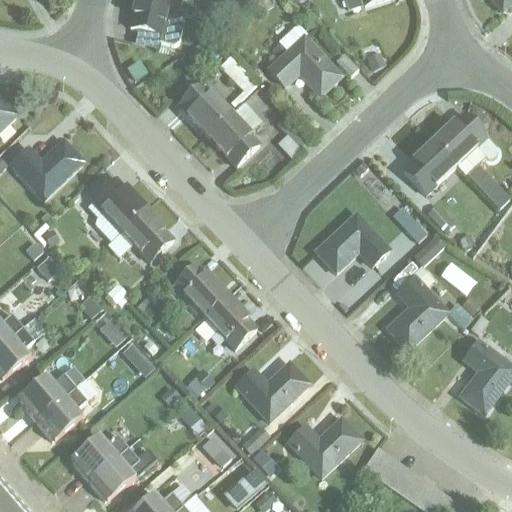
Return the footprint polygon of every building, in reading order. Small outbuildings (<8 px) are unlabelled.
[(181,0),(134,0),(128,29),(138,31),(135,44),(158,50),(160,42),(174,46),(179,43),(187,13),(178,11),(181,0)] [(364,0),(367,9),(394,0),(364,0)] [(511,0),(494,0),(507,14),(511,9),(511,0)] [(296,26),(278,43),(287,52),(305,35),(296,26)] [(266,72),(284,92),(298,79),(318,101),(344,76),(305,35),(266,72)] [(380,53),(366,59),(371,71),(385,66),(380,53)] [(139,61),(125,70),(135,84),(148,75),(139,61)] [(201,101),(193,93),(176,109),(204,139),(207,136),(216,127),(230,115),(210,93),(201,101)] [(0,133),(17,117),(0,99),(0,133)] [(230,115),(216,127),(207,136),(204,139),(232,169),(258,145),(249,135),(261,123),(242,103),(230,115)] [(286,117),(276,127),(299,150),(309,140),(286,117)] [(434,148),(457,172),(499,214),(511,203),(478,169),(485,161),(488,165),(495,163),(498,159),(498,155),(464,119),(434,148)] [(29,152),(9,170),(44,208),(87,169),(64,144),(42,165),(29,152)] [(457,172),(434,148),(403,176),(426,201),(457,172)] [(111,248),(147,214),(117,182),(91,207),(93,208),(88,213),(97,223),(95,230),(111,248)] [(383,182),(369,193),(390,219),(403,208),(383,182)] [(437,210),(427,219),(446,238),(455,229),(437,210)] [(147,214),(111,248),(108,251),(119,263),(133,251),(150,269),(176,245),(147,214)] [(356,220),(317,258),(336,278),(357,259),(372,274),(391,257),(356,220)] [(408,226),(407,246),(422,247),(434,237),(422,226),(408,226)] [(477,232),(458,238),(461,247),(480,241),(477,232)] [(53,234),(43,240),(50,252),(59,246),(53,234)] [(436,241),(413,262),(423,271),(445,251),(436,241)] [(47,264),(36,274),(48,287),(59,277),(47,264)] [(204,325),(229,301),(197,268),(173,291),(204,325)] [(450,320),(448,317),(428,294),(436,287),(422,272),(413,281),(414,282),(395,300),(408,314),(386,334),(408,359),(450,320)] [(119,289),(105,301),(113,311),(127,298),(119,289)] [(229,301),(204,325),(216,337),(235,357),(260,334),(229,301)] [(470,302),(462,311),(472,321),(481,312),(470,302)] [(89,303),(80,312),(91,324),(101,314),(89,303)] [(448,317),(450,320),(463,333),(472,324),(456,309),(448,317)] [(0,353),(23,333),(12,320),(1,329),(0,327),(0,353)] [(480,321),(470,335),(478,341),(489,327),(480,321)] [(216,337),(204,325),(194,335),(205,347),(216,337)] [(108,327),(100,335),(116,352),(125,343),(108,327)] [(23,333),(0,353),(0,384),(28,360),(24,355),(34,346),(23,333)] [(477,378),(459,403),(485,423),(511,387),(511,369),(479,345),(462,367),(477,378)] [(133,349),(122,358),(145,382),(155,373),(133,349)] [(255,374),(234,393),(270,430),(312,390),(290,366),(267,387),(255,374)] [(36,428),(85,385),(74,372),(54,389),(49,384),(20,409),(36,428)] [(202,374),(185,393),(195,405),(216,387),(202,374)] [(85,385),(36,428),(52,446),(81,421),(76,415),(97,398),(85,385)] [(171,392),(160,401),(168,411),(179,401),(171,392)] [(213,405),(205,412),(221,428),(228,421),(213,405)] [(190,411),(179,420),(190,433),(201,424),(190,411)] [(307,430),(287,448),(322,486),(364,446),(342,422),(319,443),(307,430)] [(261,432),(242,450),(251,459),(270,441),(261,432)] [(89,488),(128,454),(117,441),(106,450),(100,442),(71,466),(89,488)] [(212,443),(202,453),(220,473),(231,463),(212,443)] [(128,454),(89,488),(107,508),(136,484),(128,475),(139,466),(137,463),(128,454)] [(128,475),(136,484),(158,465),(148,454),(137,463),(139,466),(128,475)] [(461,511),(378,454),(364,474),(418,511),(461,511)] [(262,455),(253,463),(270,480),(279,472),(262,455)] [(253,474),(222,501),(231,511),(240,511),(266,490),(253,474)] [(172,498),(182,510),(191,501),(181,489),(172,498)] [(268,496),(254,508),(256,511),(270,511),(277,506),(268,496)] [(182,510),(172,498),(161,507),(157,502),(145,511),(183,511),(182,510)]
